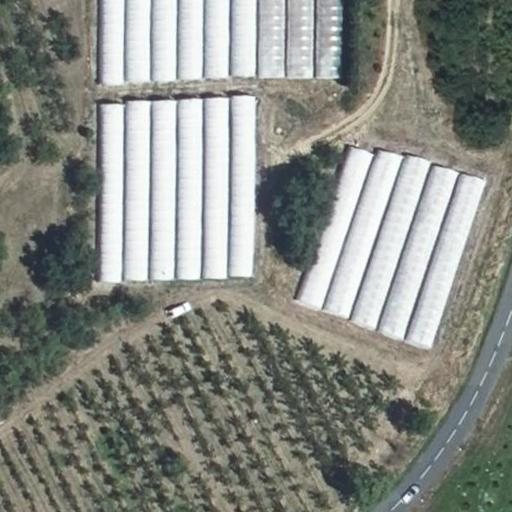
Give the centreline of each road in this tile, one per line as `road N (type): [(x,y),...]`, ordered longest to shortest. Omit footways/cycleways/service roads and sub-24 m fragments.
road 1 (track): [(393,0),(392,52),(380,93),(365,113),(300,149),(263,149),(262,87),(101,94)]
road 2 (track): [(263,149),(263,276),(254,286),(188,302),(110,344),(0,433)]
road 3 (track): [(228,292),(472,401)]
road 4 (tertiary): [(511,311),(446,443),(387,511)]
